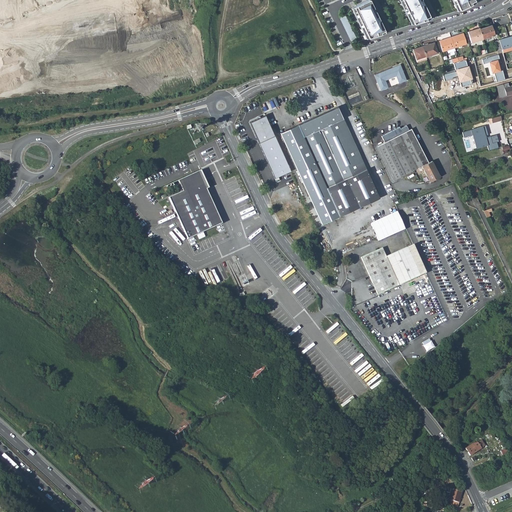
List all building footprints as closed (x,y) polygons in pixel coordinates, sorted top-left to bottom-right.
[(375,9),(371,0),(370,0),(353,9),(368,38),(386,32),(375,9)] [(422,0),(400,0),(412,24),(431,18),(422,0)] [(475,0),(453,0),(458,11),(477,3),(475,0)] [(341,17),(351,40),(356,38),(346,15),(341,17)] [(511,30),(510,23),(496,27),(499,35),(511,30)] [(491,26),(479,30),(483,39),(494,35),(491,26)] [(471,43),(483,39),(479,30),(479,28),(467,32),(471,43)] [(462,34),(450,38),(454,48),(457,47),(458,49),(461,48),(461,46),(466,44),(462,34)] [(511,36),(499,40),(502,50),(511,47),(511,36)] [(448,54),(455,51),(454,48),(450,38),(439,41),(442,52),(447,51),(448,54)] [(434,43),(422,47),(425,57),(425,58),(437,54),(434,43)] [(415,60),(425,57),(422,47),(412,50),(415,60)] [(497,82),(505,79),(502,70),(501,71),(498,60),(500,59),(499,55),(483,59),(484,64),(489,63),(493,74),(495,73),(497,82)] [(459,77),(462,87),(472,84),(471,80),(473,80),(469,66),(468,67),(466,60),(454,64),(457,71),(443,75),(445,81),(459,77)] [(388,69),(373,75),(379,90),(386,88),(384,80),(394,76),(397,84),(405,81),(399,65),(391,68),(392,69),(389,70),(388,69)] [(508,87),(507,83),(496,86),(499,98),(511,94),(511,85),(511,86),(511,87),(508,87)] [(318,116),(294,126),(315,172),(352,155),(357,153),(344,122),(345,121),(340,110),(320,119),(318,116)] [(250,122),(259,143),(274,136),(265,116),(250,122)] [(489,150),(499,147),(497,141),(499,141),(497,134),(489,136),(485,125),(463,132),(465,136),(473,134),(477,148),(487,145),(489,150)] [(320,224),(335,218),(315,172),(294,126),(279,133),(291,158),(320,224)] [(381,136),(385,142),(409,130),(406,126),(400,128),(399,127),(381,136)] [(428,163),(410,130),(409,130),(385,142),(377,146),(394,180),(421,167),(425,174),(422,176),(424,181),(428,180),(429,182),(439,177),(431,161),(428,163)] [(275,178),(290,171),(274,136),(259,143),(275,178)] [(357,153),(352,155),(315,172),(335,218),(338,216),(378,198),(357,153)] [(202,173),(201,170),(178,180),(182,189),(186,187),(187,189),(169,198),(187,239),(222,223),(206,189),(209,188),(204,182),(203,182),(200,175),(202,173)] [(397,211),(370,223),(379,242),(405,230),(397,211)] [(377,294),(419,274),(425,271),(412,243),(384,256),(381,247),(360,257),(368,275),(377,294)] [(488,406),(483,396),(473,410),(479,417),(488,406)] [(483,446),(479,440),(476,442),(472,443),(465,449),(470,456),(483,446)] [(458,507),(462,491),(451,489),(448,500),(451,501),(450,504),(442,502),(441,508),(447,510),(447,508),(452,510),(453,505),(458,507)]
